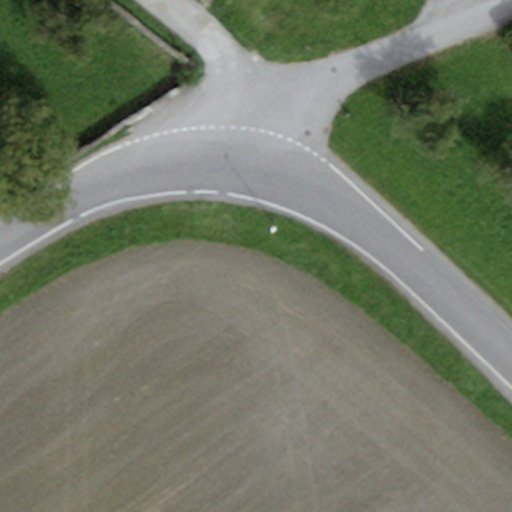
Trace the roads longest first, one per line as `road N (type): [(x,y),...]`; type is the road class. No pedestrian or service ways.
road 1 (unclassified): [(511,356),(384,238),(240,154),(159,156),(0,244)]
road 2 (track): [(247,99),(511,4)]
